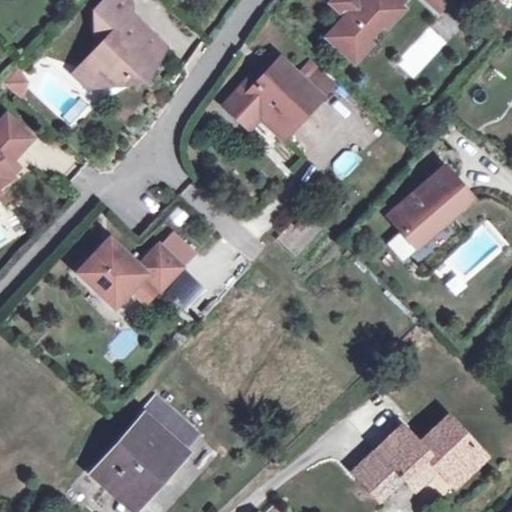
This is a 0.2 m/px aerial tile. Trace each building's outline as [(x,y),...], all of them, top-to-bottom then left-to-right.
[(104,42),(80,68),(92,79),(99,72),(112,84),(124,83),(129,77),(133,81),(153,60),(160,57),(159,53),(164,47),(146,30),(137,30),(133,34),(131,32),(130,3),(127,0),(104,0),(94,12),(94,33),(104,42)] [(400,0),(336,0),(332,5),(346,18),(328,38),(349,57),(396,5),(400,0)] [(449,0),(422,0),(437,13),(449,0)] [(396,5),(349,57),(354,62),(400,10),(396,5)] [(293,128),(320,98),(297,77),(279,61),(257,85),(251,79),(225,108),(248,130),(259,117),(261,115),(277,114),(293,128)] [(308,65),(297,77),(320,98),(331,87),(308,65)] [(92,79),(80,68),(74,75),(85,86),(92,79)] [(14,72),(6,88),(22,95),(30,80),(14,72)] [(261,115),(259,117),(283,139),(293,128),(277,114),(261,115)] [(0,185),(13,177),(7,167),(12,161),(32,139),(7,116),(0,123),(0,185)] [(259,117),(248,130),(271,151),(283,139),(259,117)] [(344,149),(331,173),(348,181),(360,158),(344,149)] [(19,167),(12,161),(7,167),(13,177),(19,167)] [(441,171),(390,214),(399,224),(396,227),(407,240),(411,237),(415,242),(442,220),(445,223),(461,209),(458,206),(467,198),(453,179),(450,182),(441,171)] [(458,206),(461,209),(470,202),(467,198),(458,206)] [(278,240),(299,256),(319,231),(298,215),(278,240)] [(138,268),(110,242),(79,275),(114,308),(134,286),(145,275),(160,290),(180,268),(158,247),(138,268)] [(150,301),(160,290),(145,275),(134,286),(150,301)] [(117,480),(140,501),(184,452),(182,450),(196,435),(155,398),(142,413),(144,415),(96,469),(113,484),(117,480)] [(358,476),(378,499),(404,475),(411,483),(434,464),(455,485),(485,457),(450,418),(420,446),(405,432),(358,476)] [(135,505),(140,501),(117,480),(113,484),(135,505)]
